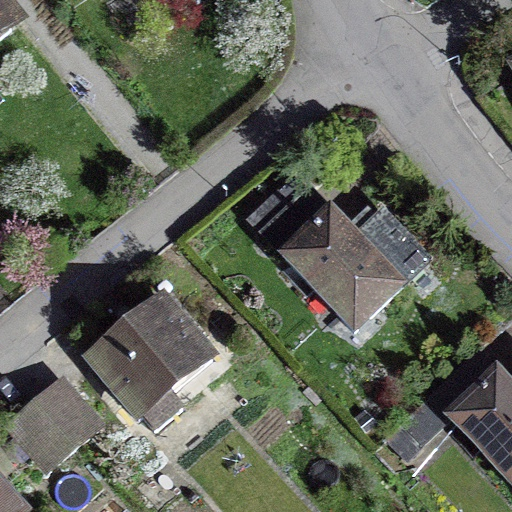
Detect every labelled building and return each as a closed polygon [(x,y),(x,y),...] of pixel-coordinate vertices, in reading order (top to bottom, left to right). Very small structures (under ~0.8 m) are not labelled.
[(0,35),(15,23),(0,4),(0,35)] [(283,238),(274,247),(355,332),(429,263),(382,214),(355,239),(310,192),(272,227),(283,238)] [(211,362),(162,301),(90,360),(139,420),(211,362)] [(511,391),(477,355),(388,439),(405,457),(421,442),(423,444),(451,418),(511,483),(511,391)] [(35,405),(74,451),(100,430),(61,384),(35,405)] [(74,451),(35,405),(9,428),(48,473),(74,451)] [(0,511),(17,511),(0,491),(0,511)]
